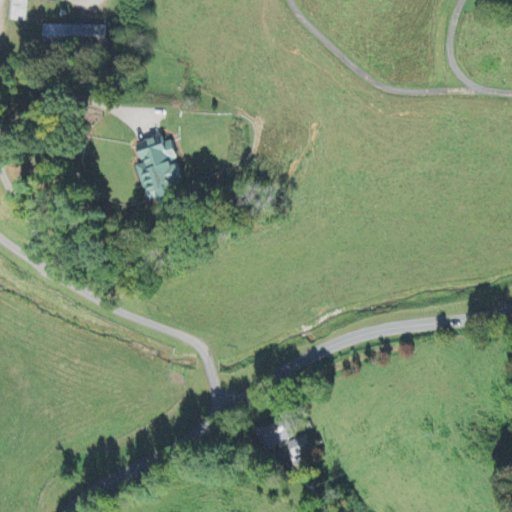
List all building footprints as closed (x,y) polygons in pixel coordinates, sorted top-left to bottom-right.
[(14,0),(13,23),(28,23),(29,0),(14,0)] [(48,42),(60,42),(60,45),(82,44),(82,37),(90,37),(89,27),(47,28),(48,42)] [(110,37),(109,28),(95,29),(96,37),(102,37),(102,38),(110,37)] [(156,203),(183,196),(181,187),(193,183),(188,164),(186,165),(179,142),(173,143),(171,137),(145,144),(151,165),(146,166),(156,203)] [(296,439),(285,414),(275,419),(277,424),(256,433),(264,453),(296,439)] [(313,454),(308,438),(288,444),(292,460),(313,454)]
